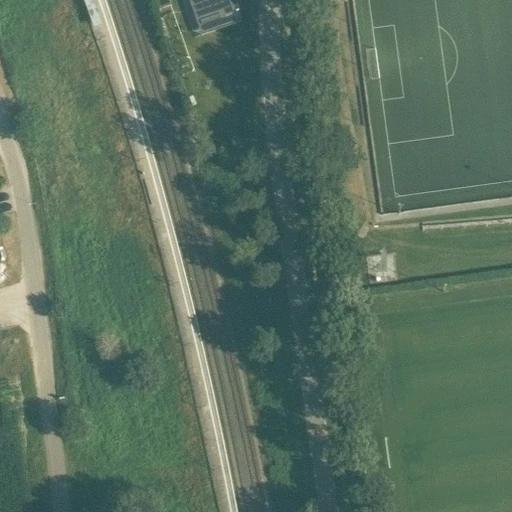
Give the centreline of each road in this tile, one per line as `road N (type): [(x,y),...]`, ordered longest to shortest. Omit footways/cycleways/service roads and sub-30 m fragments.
road 1 (tertiary): [(329,511),(270,91),(268,0)]
road 2 (unclassified): [(61,511),(28,256),(0,120)]
